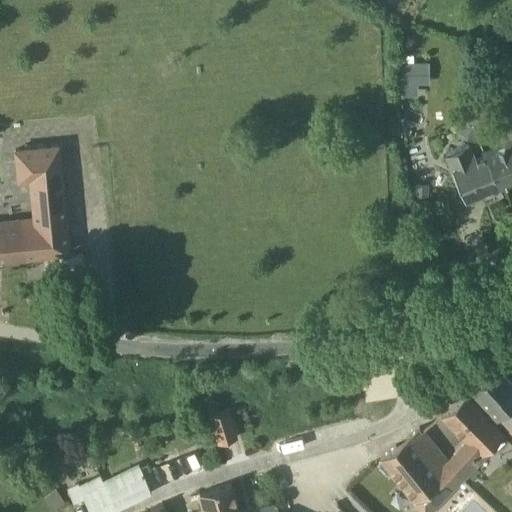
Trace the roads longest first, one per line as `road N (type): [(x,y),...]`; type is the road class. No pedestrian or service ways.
road 1 (residential): [(0,331),(198,350),(399,338)]
road 2 (residential): [(415,409),(351,440),(176,487),(124,511)]
road 3 (residential): [(399,338),(511,277)]
